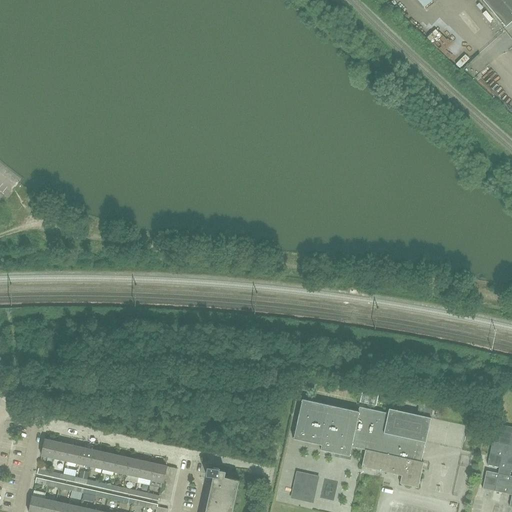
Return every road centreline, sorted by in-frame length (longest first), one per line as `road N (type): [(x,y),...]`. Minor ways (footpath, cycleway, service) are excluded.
road 1 (track): [(0,235),(47,225),(511,302)]
road 2 (track): [(294,397),(190,377),(106,377),(18,385),(0,405)]
road 3 (track): [(266,511),(308,340)]
